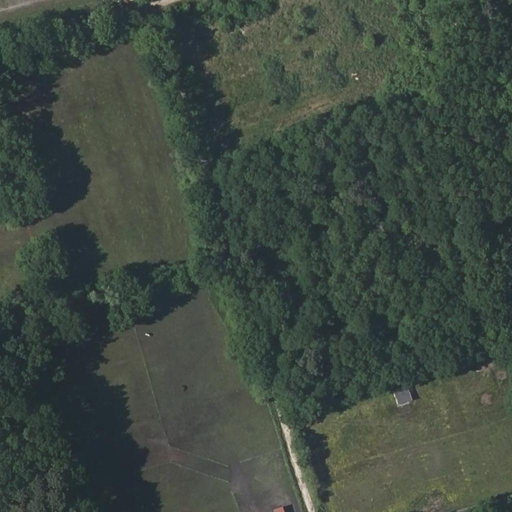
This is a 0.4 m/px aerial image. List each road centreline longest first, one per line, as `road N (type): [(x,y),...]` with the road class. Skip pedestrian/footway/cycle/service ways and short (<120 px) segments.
road 1 (track): [(328,511),(144,0)]
road 2 (track): [(0,43),(130,0)]
